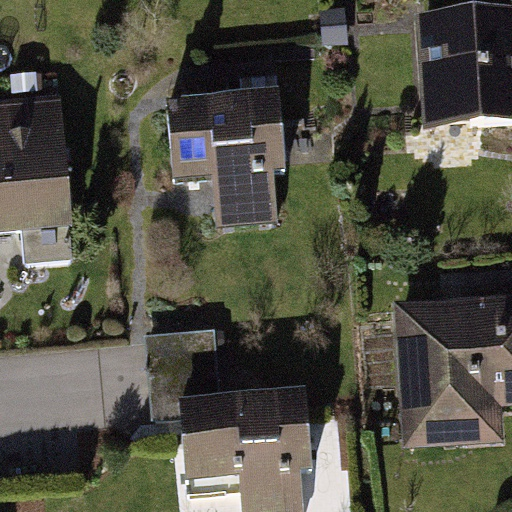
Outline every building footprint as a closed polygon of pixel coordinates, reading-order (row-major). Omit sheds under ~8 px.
[(347,15),(324,17),(326,52),(350,50),(347,15)] [(511,30),(423,35),(429,153),(511,149),(511,30)] [(79,237),(63,109),(0,116),(0,229),(2,247),(79,237)] [(287,111),(175,118),(181,202),(221,199),(224,236),(295,232),(287,111)] [(511,314),(399,321),(407,467),(507,462),(505,422),(511,421),(511,314)] [(223,342),(154,347),(159,428),(187,426),(192,505),(249,501),(249,511),(316,511),(309,407),(227,412),(223,342)]
